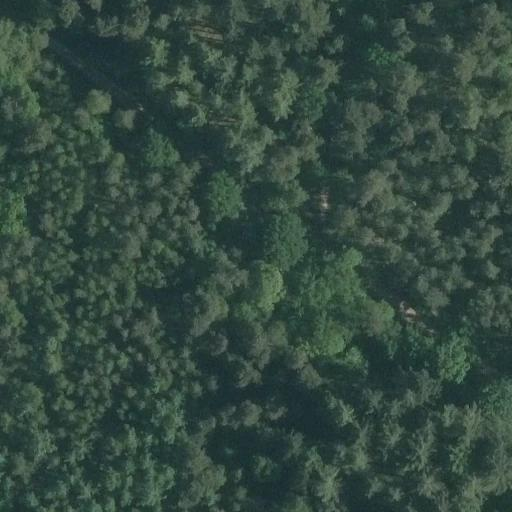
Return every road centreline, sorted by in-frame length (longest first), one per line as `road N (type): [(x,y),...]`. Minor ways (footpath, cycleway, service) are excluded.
road 1 (track): [(0,3),(511,389)]
road 2 (track): [(349,0),(315,244)]
